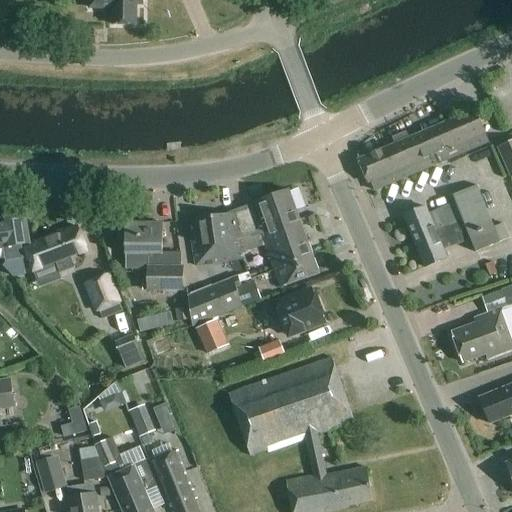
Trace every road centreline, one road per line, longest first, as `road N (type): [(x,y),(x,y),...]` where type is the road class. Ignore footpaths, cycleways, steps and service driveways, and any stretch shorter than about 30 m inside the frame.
road 1 (tertiary): [(475,511),(320,138)]
road 2 (tertiary): [(320,138),(220,172),(0,174)]
road 3 (unclassified): [(276,23),(170,56),(0,54)]
road 4 (tertiary): [(320,138),(511,46)]
road 5 (unclassified): [(320,138),(276,23)]
